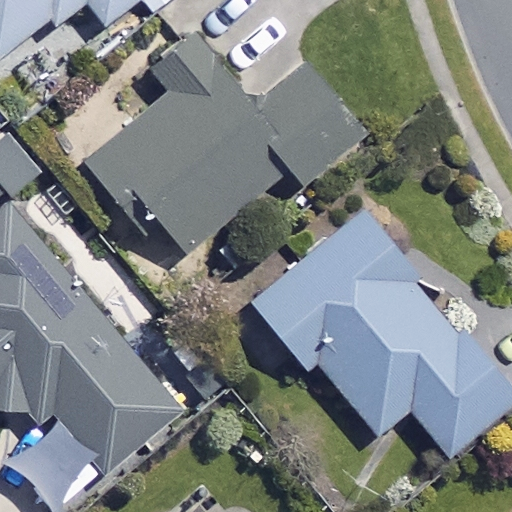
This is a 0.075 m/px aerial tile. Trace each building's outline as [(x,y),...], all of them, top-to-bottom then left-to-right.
[(0,0),(0,54),(75,0),(86,0),(103,23),(135,0),(0,0)] [(255,108),(196,36),(150,74),(168,95),(87,163),(138,223),(151,212),(186,255),(289,169),(303,185),(360,138),(302,69),(255,108)] [(39,174),(11,134),(0,141),(0,184),(8,196),(39,174)] [(448,455),(511,400),(511,377),(367,206),(252,303),(307,369),(315,362),(375,434),(408,407),(448,455)] [(0,409),(43,413),(4,461),(64,509),(100,465),(109,476),(182,416),(13,210),(0,220),(0,409)]
